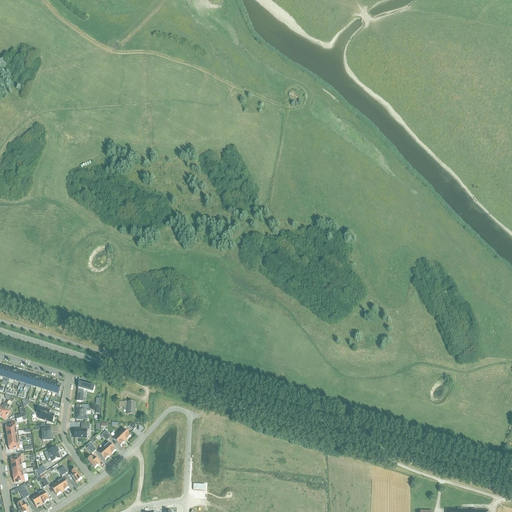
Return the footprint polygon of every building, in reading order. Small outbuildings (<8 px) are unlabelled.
[(6,369),(3,378),(9,380),(12,370),(6,369)] [(12,370),(9,380),(14,381),(17,372),(12,370)] [(17,372),(14,381),(20,383),(23,374),(17,372)] [(23,374),(20,383),(25,385),(28,376),(23,374)] [(28,376),(25,385),(31,386),(34,377),(28,376)] [(34,377),(31,386),(36,388),(39,379),(34,377)] [(39,379),(36,388),(42,390),(44,381),(39,379)] [(44,381),(42,390),(47,392),(50,382),(44,381)] [(50,382),(47,392),(52,393),(55,384),(50,382)] [(95,387),(79,383),(77,401),(83,402),(84,390),(93,393),(95,387)] [(55,384),(52,393),(58,395),(61,386),(55,384)] [(6,405),(0,414),(0,417),(5,421),(10,412),(7,410),(13,402),(14,400),(11,398),(10,400),(6,405)] [(127,415),(135,415),(135,403),(119,402),(119,408),(127,408),(127,415)] [(76,408),(76,420),(84,420),(84,415),(86,415),(86,411),(91,411),(91,406),(88,406),(82,405),(82,408),(76,408)] [(52,423),(55,415),(49,414),(49,412),(49,410),(50,411),(50,410),(39,407),(37,413),(41,414),(39,419),(52,423)] [(17,432),(17,431),(16,424),(6,426),(7,433),(17,432)] [(123,429),(118,434),(125,441),(126,442),(127,440),(131,437),(123,429)] [(52,430),(42,431),(43,441),(52,441),(52,440),(53,440),(53,436),(52,436),(52,430)] [(87,430),(75,430),(74,438),(87,439),(87,430)] [(118,434),(113,439),(121,447),(124,443),(126,442),(125,441),(118,434)] [(20,442),(9,444),(10,451),(20,449),(19,442),(20,442)] [(109,443),(103,448),(110,455),(111,456),(112,454),(116,451),(109,443)] [(97,450),(92,444),(87,449),(92,454),(97,450)] [(57,448),(44,453),(47,459),(50,458),(52,462),(61,459),(59,454),(58,452),(58,453),(58,452),(59,451),(57,448)] [(103,448),(98,452),(105,461),(109,457),(111,456),(110,455),(103,448)] [(93,456),(88,461),(90,463),(89,464),(91,468),(93,467),(95,469),(99,466),(100,465),(100,464),(93,456)] [(12,465),(22,464),(21,457),(11,458),(12,465)] [(43,466),(38,469),(38,472),(40,476),(47,471),(43,466)] [(76,470),(70,474),(76,482),(76,483),(78,482),(82,479),(80,476),(81,475),(79,472),(78,473),(76,470)] [(24,475),(14,476),(15,483),(25,482),(24,475)] [(63,479),(57,483),(62,491),(63,492),(65,491),(69,488),(63,479)] [(57,483),(51,487),(57,496),(61,493),(63,492),(62,491),(57,483)] [(44,491),(38,495),(42,503),(43,504),(45,503),(49,501),(44,491)] [(38,495),(31,498),(37,508),(41,505),(43,504),(42,503),(38,495)] [(18,508),(17,508),(19,511),(20,511),(26,511),(28,511),(25,504),(27,503),(25,499),(23,500),(23,499),(20,501),(21,504),(17,505),(18,508)]
